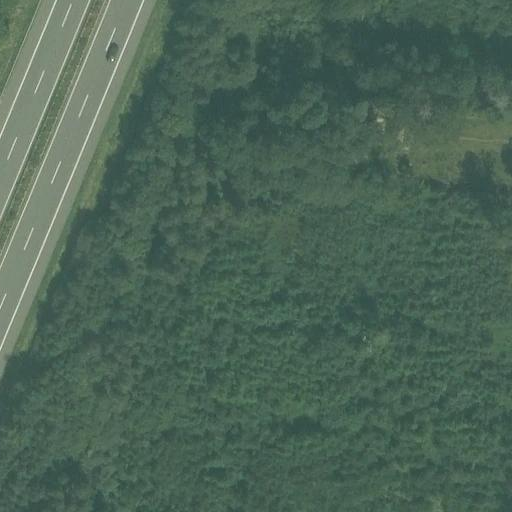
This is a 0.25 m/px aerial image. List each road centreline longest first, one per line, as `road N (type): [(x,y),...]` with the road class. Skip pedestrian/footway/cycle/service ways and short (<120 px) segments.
road 1 (motorway): [(0,306),(125,0)]
road 2 (motorway): [(71,0),(0,175)]
